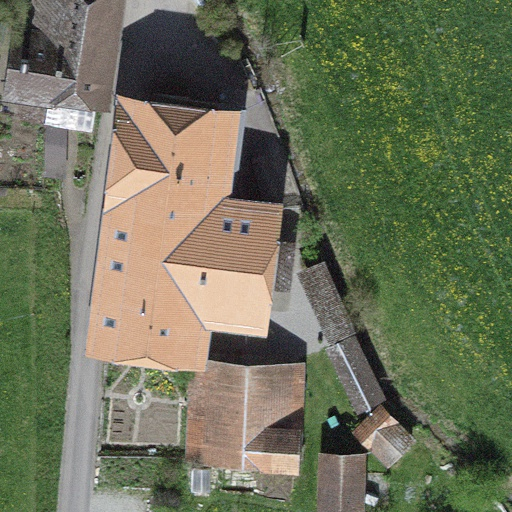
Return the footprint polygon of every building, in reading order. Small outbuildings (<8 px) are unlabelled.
[(27,11),(16,92),(93,103),(107,0),(64,0),(62,16),(27,11)] [(254,120),(140,106),(107,357),(199,369),(206,319),(271,327),(287,209),(244,203),(254,120)] [(295,372),(205,369),(202,460),(292,463),(295,372)] [(380,409),(357,430),(388,462),(410,442),(380,409)] [(352,511),(356,462),(328,460),(324,511),(352,511)]
